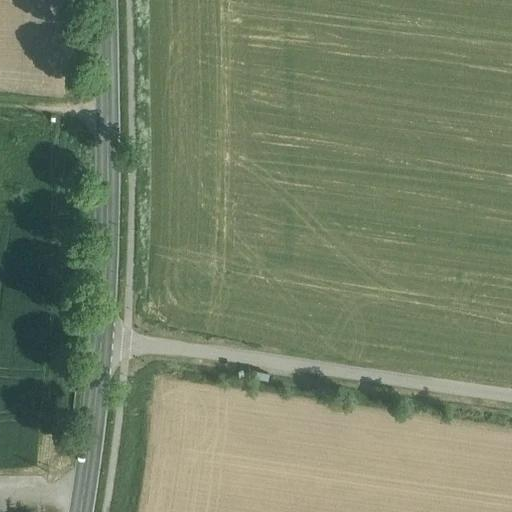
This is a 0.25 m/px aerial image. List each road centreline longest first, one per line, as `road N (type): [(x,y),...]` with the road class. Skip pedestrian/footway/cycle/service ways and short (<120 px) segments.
road 1 (unclassified): [(103,341),(511,395)]
road 2 (secondary): [(103,341),(105,0)]
road 3 (secondary): [(83,511),(103,341)]
